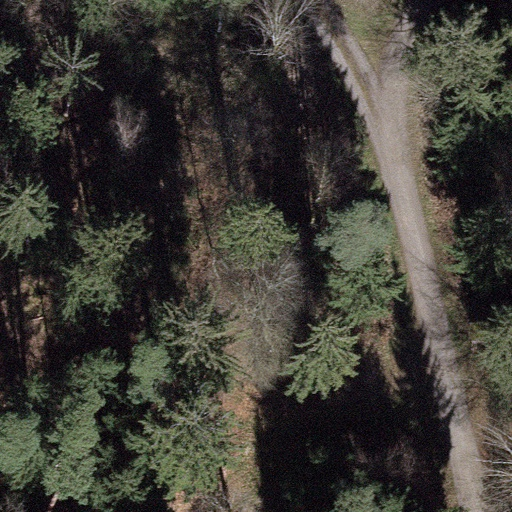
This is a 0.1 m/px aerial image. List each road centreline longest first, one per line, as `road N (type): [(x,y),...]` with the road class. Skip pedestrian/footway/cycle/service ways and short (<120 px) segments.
road 1 (track): [(415,0),(390,109),(481,511)]
road 2 (track): [(390,109),(320,0)]
